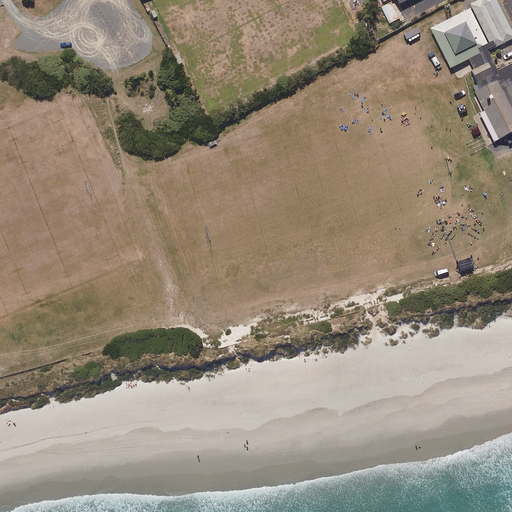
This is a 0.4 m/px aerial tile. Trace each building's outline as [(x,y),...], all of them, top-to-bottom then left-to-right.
[(404,15),(395,0),(392,0),(385,4),(394,20),(404,15)] [(511,38),(511,33),(496,0),(479,0),(470,5),(489,43),(492,48),(511,38)] [(418,7),(409,12),(412,17),(421,12),(418,7)] [(488,43),(471,9),(431,28),(450,68),(469,59),(480,54),(478,48),(488,43)] [(489,43),(488,43),(478,48),(480,54),(469,59),(474,70),(472,71),(481,89),(475,92),(485,112),(474,117),(488,145),(505,136),(509,144),(511,142),(511,63),(498,70),(488,50),(492,48),(489,43)]
